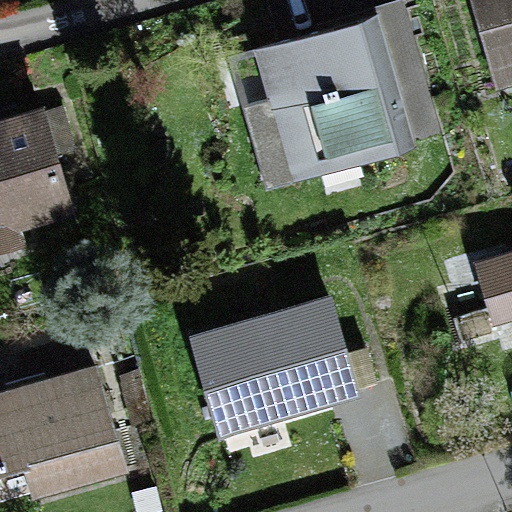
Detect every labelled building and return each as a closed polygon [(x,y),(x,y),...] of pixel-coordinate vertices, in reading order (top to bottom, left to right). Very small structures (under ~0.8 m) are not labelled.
[(511,0),(474,0),(497,81),(511,76),(511,0)] [(293,90),(245,104),(268,184),(288,178),(317,156),(362,143),(366,155),(412,141),(376,15),(279,43),(293,90)] [(55,154),(74,148),(62,105),(0,122),(0,242),(2,243),(16,240),(18,235),(13,217),(68,202),(55,154)] [(511,251),(477,261),(494,320),(511,314),(511,251)] [(220,427),(325,397),(314,361),(346,352),(330,298),(194,337),(220,427)] [(0,469),(57,453),(66,482),(124,466),(94,364),(0,391),(0,469)]
